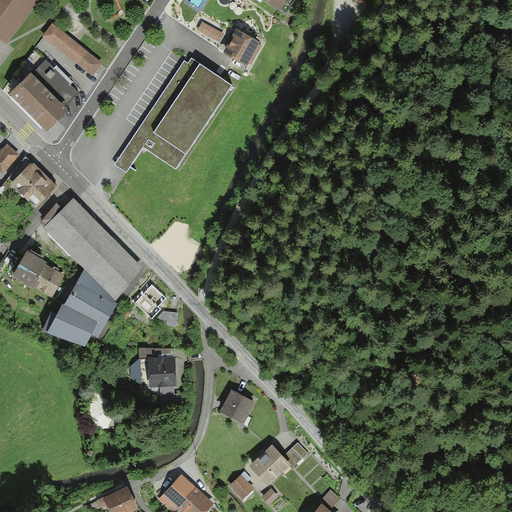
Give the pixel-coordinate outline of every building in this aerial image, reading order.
[(38,1),(36,0),(0,0),(0,39),(6,44),(38,1)] [(264,0),(287,14),(295,0),(264,0)] [(202,23),(199,30),(219,41),(222,34),(202,23)] [(52,25),(42,38),(91,77),(101,65),(52,25)] [(259,42),(236,29),(223,53),(247,65),(248,62),(250,63),(259,46),(257,45),(259,42)] [(187,64),(183,61),(114,167),(124,175),(142,149),(176,171),(231,86),(191,59),(187,64)] [(66,112),(29,76),(8,97),(46,133),(66,112)] [(18,156),(5,146),(0,151),(0,172),(2,174),(18,156)] [(53,187),(29,164),(12,182),(36,205),(53,187)] [(142,268),(72,200),(62,211),(55,205),(41,220),(47,226),(43,229),(84,272),(48,334),(85,347),(92,335),(98,338),(116,306),(113,302),(142,268)] [(66,273),(27,253),(15,276),(54,296),(66,273)] [(169,300),(150,283),(132,304),(151,321),(169,300)] [(177,313),(167,312),(167,326),(176,326),(177,313)] [(173,347),(139,349),(139,360),(149,360),(150,388),(175,387),(173,347)] [(254,403),(231,392),(220,412),(244,424),(254,403)] [(305,453),(296,444),(285,455),(294,464),(305,453)] [(289,465),(271,447),(250,467),(267,486),(289,465)] [(178,473),(160,492),(181,511),(205,511),(212,505),(178,473)] [(238,475),(228,486),(241,499),(251,488),(238,475)] [(128,488),(102,499),(107,511),(131,511),(138,510),(128,488)] [(276,496),(270,491),(262,499),(268,504),(276,496)] [(340,499),(331,491),(313,511),(330,511),(329,511),(340,499)]
